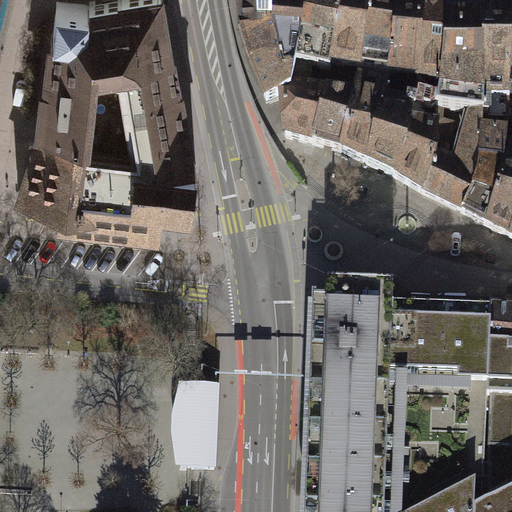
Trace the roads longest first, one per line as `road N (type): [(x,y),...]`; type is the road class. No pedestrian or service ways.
road 1 (primary): [(263,292),(203,0)]
road 2 (residential): [(0,269),(200,293),(263,292)]
road 3 (primary): [(259,511),(263,292)]
road 4 (residential): [(511,282),(369,255),(314,276)]
